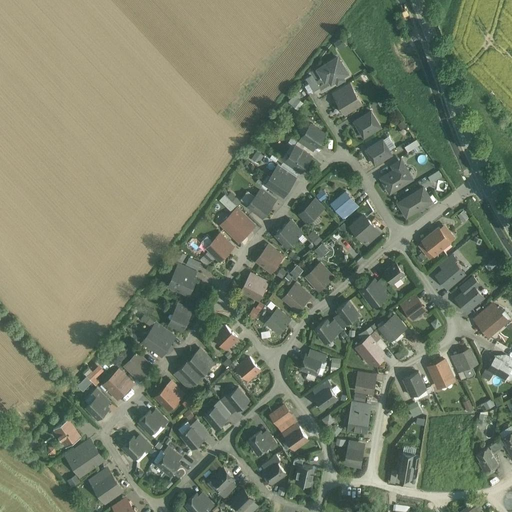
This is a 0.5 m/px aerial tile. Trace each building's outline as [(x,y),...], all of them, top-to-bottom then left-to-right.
[(338,58),(320,68),(324,74),(323,76),(324,79),(328,79),(329,79),(332,84),(337,81),(337,80),(347,73),(338,58)] [(318,86),(312,76),(307,79),(314,89),(318,86)] [(349,83),(333,93),(336,98),(352,88),(349,83)] [(336,98),(345,113),(362,103),(352,88),(336,98)] [(371,111),(354,121),(364,137),(381,127),(371,111)] [(325,134),(311,124),(302,136),(308,140),(316,146),(317,146),(325,134)] [(308,140),(302,136),(299,141),(305,145),(308,140)] [(416,138),(404,145),(407,151),(420,143),(416,138)] [(383,139),(366,149),(375,164),(392,154),(383,139)] [(316,146),(308,140),(305,145),(313,150),(316,146)] [(310,156),(296,147),(286,161),(300,170),(310,156)] [(251,156),(257,162),(263,156),(257,150),(251,156)] [(401,159),(391,165),(394,170),(403,164),(403,165),(404,164),(401,159)] [(286,168),(279,164),(266,183),(283,195),(293,181),(282,173),(286,168)] [(394,170),(382,178),(390,191),(412,178),(403,165),(403,164),(394,170)] [(296,176),(286,168),(282,173),(293,181),(296,176)] [(439,169),(427,175),(430,181),(442,175),(439,169)] [(414,182),(399,193),(402,197),(417,186),(414,182)] [(423,187),(398,203),(407,216),(426,204),(421,197),(427,193),(423,187)] [(262,188),(248,205),(263,216),(272,205),(263,198),(267,192),(262,188)] [(324,189),(316,193),(319,199),(327,195),(324,189)] [(276,199),(267,192),(263,198),(272,205),(276,199)] [(346,192),(332,204),(344,218),(350,212),(346,208),(354,201),(346,192)] [(239,201),(231,193),(228,196),(237,204),(239,201)] [(237,204),(228,196),(225,199),(234,207),(237,204)] [(324,207),(316,198),(312,202),(320,211),(324,207)] [(354,201),(346,208),(350,212),(358,206),(354,201)] [(320,211),(312,202),(300,213),(308,222),(320,211)] [(246,216),(238,208),(228,217),(231,220),(225,226),(239,240),(251,229),(250,229),(241,220),(245,216),(246,216)] [(463,209),(457,213),(462,220),(468,216),(463,209)] [(367,220),(363,215),(353,223),(358,229),(357,230),(368,242),(373,238),(369,233),(376,228),(368,219),(367,220)] [(255,225),(245,216),(241,220),(250,229),(255,225)] [(303,231),(292,219),(287,224),(298,236),(303,231)] [(298,236),(287,224),(276,234),(287,246),(298,236)] [(451,233),(444,224),(439,228),(446,236),(451,233)] [(439,227),(431,233),(442,247),(455,237),(451,233),(446,236),(439,228),(439,227)] [(376,228),(369,233),(373,238),(380,232),(376,228)] [(316,243),(321,238),(313,229),(308,233),(316,243)] [(215,243),(210,249),(219,258),(225,252),(227,253),(230,250),(222,242),(225,238),(220,233),(213,241),(215,243)] [(431,233),(423,239),(424,240),(431,249),(426,252),(430,257),(442,247),(431,233)] [(234,246),(225,238),(222,242),(230,250),(234,246)] [(431,249),(424,240),(419,244),(426,252),(431,249)] [(314,249),(321,256),(328,249),(321,242),(314,249)] [(277,251),(268,244),(265,248),(274,255),(277,251)] [(274,255),(265,248),(262,252),(264,253),(258,260),(272,270),(283,255),(277,251),(274,255)] [(182,261),(186,254),(179,250),(175,258),(182,261)] [(443,269),(437,274),(447,287),(465,272),(455,260),(457,259),(452,253),(447,257),(451,262),(443,269)] [(200,262),(189,257),(186,263),(197,268),(200,262)] [(447,257),(439,264),(443,269),(451,262),(447,257)] [(329,280),(319,269),(323,265),(320,262),(313,270),(315,273),(309,278),(318,288),(325,281),(326,283),(329,280)] [(396,262),(384,271),(393,282),(405,273),(396,262)] [(197,270),(180,263),(170,285),(189,294),(197,278),(194,276),(197,270)] [(297,276),(302,267),(294,263),(290,272),(297,276)] [(333,276),(323,265),(319,269),(329,280),(333,276)] [(261,278),(251,273),(249,277),(258,282),(261,278)] [(473,275),(460,286),(464,291),(472,284),(469,280),(474,276),(473,275)] [(464,291),(456,297),(467,310),(484,296),(475,286),(479,283),(474,276),(469,280),(472,284),(464,291)] [(258,282),(249,277),(247,281),(248,282),(244,291),(259,298),(268,281),(261,278),(258,282)] [(375,278),(360,289),(369,300),(388,286),(384,281),(380,284),(375,278)] [(302,287),(296,282),(284,297),(297,308),(303,301),(304,302),(307,299),(298,291),(302,287)] [(311,295),(302,287),(298,291),(307,299),(311,295)] [(413,295),(406,301),(409,305),(417,299),(413,295)] [(417,299),(409,305),(406,301),(402,303),(408,312),(411,310),(416,316),(426,308),(424,305),(422,306),(417,299)] [(258,314),(263,303),(257,300),(253,311),(258,314)] [(349,300),(337,309),(339,312),(347,322),(359,313),(349,300)] [(183,305),(178,302),(176,308),(178,309),(171,324),(183,329),(189,314),(181,310),(183,305)] [(506,321),(492,303),(485,309),(489,313),(478,322),(489,335),(506,321)] [(192,308),(183,305),(181,310),(189,314),(192,308)] [(277,308),(271,316),(274,318),(269,324),(279,332),(286,323),(278,316),(281,311),(277,308)] [(489,313),(485,309),(474,317),(478,322),(489,313)] [(290,319),(281,311),(278,316),(286,323),(290,319)] [(139,319),(150,325),(154,319),(142,312),(139,319)] [(347,322),(339,312),(333,316),(335,318),(342,327),(347,323),(347,322)] [(395,314),(380,327),(388,337),(394,332),(397,334),(401,331),(394,323),(399,319),(395,314)] [(342,327),(335,318),(329,322),(337,332),(337,333),(343,329),(342,327)] [(327,319),(315,328),(325,341),(337,332),(329,322),(327,319)] [(405,327),(399,319),(394,323),(401,331),(405,327)] [(172,340),(159,331),(163,326),(157,321),(149,332),(152,335),(146,343),(162,354),(172,340)] [(237,337),(225,325),(214,336),(226,348),(237,337)] [(175,335),(163,326),(159,331),(172,340),(175,335)] [(370,326),(359,334),(363,339),(374,331),(370,326)] [(384,342),(375,330),(374,331),(363,339),(365,341),(370,336),(379,346),(384,342)] [(365,341),(358,347),(369,360),(373,357),(376,361),(382,357),(378,353),(382,350),(379,346),(370,336),(365,341)] [(207,355),(200,348),(196,352),(203,359),(207,355)] [(320,352),(310,349),(308,354),(318,358),(320,352)] [(463,351),(458,353),(461,361),(456,363),(459,370),(477,362),(471,349),(464,353),(463,351)] [(138,351),(125,364),(140,377),(152,365),(138,351)] [(506,356),(498,351),(495,355),(504,361),(506,356)] [(203,359),(196,352),(192,357),(193,358),(190,362),(201,374),(214,361),(208,355),(207,355),(203,359)] [(327,354),(320,352),(318,358),(322,359),(321,360),(324,361),(327,354)] [(308,354),(306,353),(301,367),(316,373),(321,360),(322,359),(318,358),(308,354)] [(458,353),(453,355),(456,363),(461,361),(458,353)] [(504,361),(495,355),(488,367),(505,377),(511,365),(511,359),(506,356),(504,361)] [(250,356),(238,366),(248,379),(260,369),(250,356)] [(333,356),(331,363),(340,366),(342,358),(333,356)] [(445,359),(430,366),(439,385),(454,378),(445,359)] [(201,374),(190,362),(186,366),(184,364),(179,369),(186,376),(182,380),(188,387),(201,374)] [(92,378),(94,380),(103,367),(98,363),(92,370),(88,367),(75,385),(83,390),(92,378)] [(119,369),(106,382),(120,396),(123,393),(121,392),(128,385),(121,378),(125,374),(119,369)] [(186,376),(179,369),(175,373),(182,380),(186,376)] [(375,379),(365,378),(366,372),(360,371),(357,390),(371,392),(373,384),(375,384),(375,379)] [(419,371),(404,378),(411,395),(426,388),(426,387),(419,371)] [(125,374),(121,378),(128,385),(132,381),(125,374)] [(327,378),(322,382),(325,387),(316,394),(315,395),(324,407),(337,397),(329,386),(331,384),(327,378)] [(181,388),(172,379),(167,384),(176,393),(181,388)] [(322,382),(313,389),(316,394),(325,387),(322,382)] [(167,384),(156,395),(163,402),(164,400),(170,406),(185,392),(181,388),(176,393),(167,384)] [(431,384),(426,387),(426,388),(428,393),(434,390),(431,384)] [(98,387),(93,391),(97,396),(97,395),(97,396),(102,391),(98,387)] [(228,395),(227,396),(229,399),(237,408),(237,409),(249,399),(238,387),(228,395)] [(354,390),(354,398),(365,399),(366,392),(354,390)] [(111,401),(102,391),(97,396),(107,405),(111,401)] [(226,394),(221,399),(224,403),(229,399),(227,396),(228,395),(226,394)] [(97,396),(97,395),(97,396),(87,406),(98,418),(109,407),(107,405),(97,396)] [(467,411),(473,409),(469,398),(463,400),(467,411)] [(484,410),(495,404),(492,398),(480,403),(484,410)] [(224,403),(221,399),(215,404),(216,405),(217,405),(219,408),(224,403)] [(229,399),(224,403),(232,412),(237,408),(229,399)] [(417,400),(407,403),(412,415),(422,412),(417,400)] [(359,402),(353,401),(349,428),(366,431),(369,411),(358,409),(359,403),(359,402)] [(232,412),(224,403),(219,408),(227,417),(232,412)] [(370,405),(359,403),(358,409),(369,411),(370,405)] [(284,404),(272,413),(283,428),(288,425),(284,420),(292,415),(284,404)] [(216,405),(205,414),(216,427),(227,417),(219,408),(217,405),(216,405)] [(163,416),(156,408),(152,412),(159,420),(163,416)] [(150,410),(139,421),(151,433),(161,423),(162,422),(159,420),(152,412),(150,410)] [(168,420),(163,415),(163,416),(159,420),(162,422),(161,423),(163,425),(168,420)] [(292,415),(284,420),(288,425),(295,420),(292,415)] [(69,417),(54,427),(66,446),(82,435),(69,417)] [(197,419),(191,424),(192,426),(193,425),(195,428),(200,424),(200,423),(197,419)] [(296,422),(284,431),(287,435),(299,426),(296,422)] [(207,432),(200,424),(195,428),(203,436),(207,432)] [(195,428),(193,425),(192,426),(182,434),(192,447),(204,437),(203,436),(195,428)] [(287,435),(286,435),(295,447),(308,438),(300,426),(299,426),(287,435)] [(273,438),(267,429),(262,432),(268,441),(273,438)] [(262,432),(261,430),(249,439),(258,452),(269,444),(270,444),(268,441),(262,432)] [(511,431),(503,438),(511,452),(511,431)] [(147,441),(140,434),(136,438),(143,445),(147,441)] [(136,438),(134,436),(123,446),(135,458),(145,448),(145,447),(143,445),(136,438)] [(273,438),(268,441),(270,444),(269,444),(271,447),(277,443),(273,437),(273,438)] [(89,439),(67,454),(70,459),(93,443),(89,439)] [(498,440),(490,446),(493,452),(502,447),(498,440)] [(147,441),(143,445),(145,447),(145,448),(147,451),(152,446),(147,441)] [(93,443),(70,459),(74,464),(79,461),(85,470),(103,458),(93,443)] [(176,451),(168,445),(164,450),(166,453),(167,452),(172,456),(176,451)] [(354,447),(351,446),(348,462),(360,464),(363,448),(354,447)] [(499,464),(488,447),(476,454),(487,470),(487,471),(493,468),(499,464)] [(181,456),(176,451),(172,456),(178,460),(181,456)] [(172,456),(167,452),(166,453),(158,463),(171,474),(180,462),(178,460),(172,456)] [(276,453),(271,457),(274,462),(265,468),(263,470),(272,482),(286,472),(278,461),(280,459),(276,453)] [(420,456),(403,453),(399,476),(411,478),(413,465),(419,465),(420,456)] [(271,457),(262,463),(265,468),(274,462),(271,457)] [(302,464),(299,463),(299,464),(295,481),(311,484),(315,467),(302,464)] [(107,467),(94,475),(98,480),(111,472),(107,467)] [(234,478),(224,467),(212,478),(222,488),(222,489),(225,487),(232,479),(234,478)] [(493,468),(487,471),(487,470),(483,473),(486,477),(495,471),(493,468)] [(98,480),(95,482),(96,483),(107,499),(122,489),(111,472),(98,480)] [(94,475),(89,478),(93,485),(96,483),(95,482),(98,480),(94,475)] [(232,479),(225,487),(229,491),(236,483),(232,479)] [(225,487),(222,489),(222,488),(219,491),(224,496),(229,491),(225,487)] [(244,488),(232,500),(237,505),(236,505),(237,506),(238,506),(242,510),(243,510),(245,508),(253,500),(254,499),(244,488)] [(209,499),(203,491),(198,495),(205,503),(209,499)] [(198,495),(197,493),(185,503),(193,511),(199,511),(207,506),(207,505),(205,503),(198,495)] [(126,496),(112,505),(116,510),(129,501),(126,496)] [(214,504),(210,499),(209,499),(205,503),(207,505),(207,506),(209,508),(214,504)] [(253,500),(245,508),(249,511),(257,505),(253,500)] [(134,508),(129,501),(116,510),(113,511),(138,511),(135,507),(134,508)]
